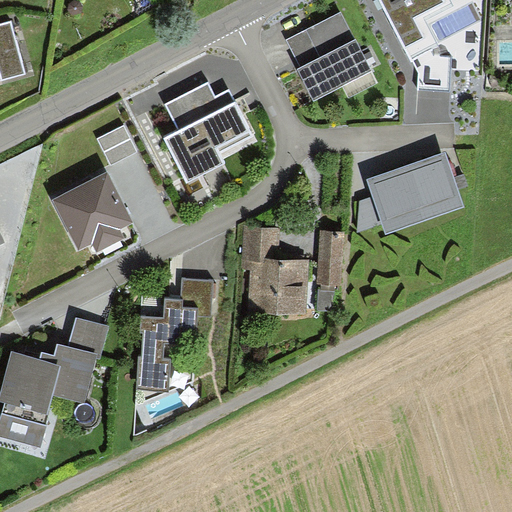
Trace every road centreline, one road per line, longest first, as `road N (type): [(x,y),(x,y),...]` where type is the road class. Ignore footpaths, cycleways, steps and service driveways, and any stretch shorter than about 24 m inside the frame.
road 1 (track): [(10,511),(511,266)]
road 2 (residential): [(19,322),(235,211),(271,187),(296,140)]
road 3 (tertiary): [(231,18),(0,136)]
road 4 (residential): [(296,140),(448,135)]
road 5 (residential): [(231,18),(296,140)]
